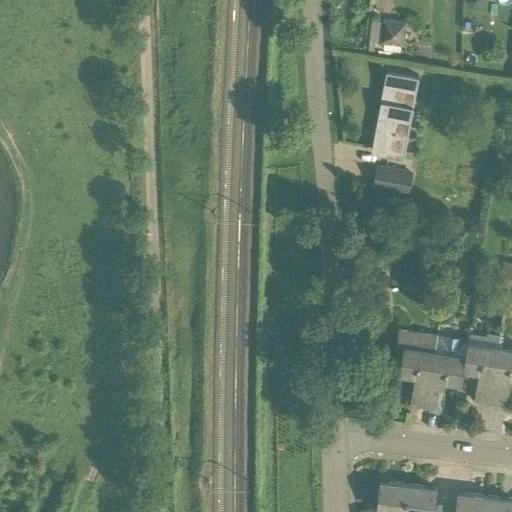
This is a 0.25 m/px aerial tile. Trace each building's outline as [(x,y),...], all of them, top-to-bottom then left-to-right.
[(385,41),(401,44),(403,44),(405,22),(384,19),(383,21),(381,41),(385,41)] [(418,75),(386,69),(372,148),(404,154),(418,75)] [(411,172),(378,166),(374,184),(408,190),(411,172)] [(467,268),(468,259),(454,257),(452,266),(467,268)] [(510,277),(511,264),(511,262),(502,260),(500,275),(510,277)] [(387,293),(389,275),(372,274),(371,291),(387,293)] [(415,375),(410,404),(425,407),(437,335),(399,328),(395,356),(402,357),(399,373),(415,375)] [(437,335),(425,407),(441,409),(446,380),(462,383),(464,369),(469,340),(468,340),(468,342),(438,337),(438,335),(437,335)] [(499,345),(469,340),(464,369),(479,371),(474,400),(489,403),(499,345)] [(511,347),(499,345),(489,403),(505,405),(510,376),(511,376),(511,347)] [(404,511),(408,485),(385,482),(380,481),(376,511),(404,511)] [(432,511),(436,488),(432,487),(408,485),(404,511),(432,511)] [(483,511),(486,496),(457,492),(455,511),(483,511)] [(511,511),(511,498),(486,496),(483,511),(511,511)]
